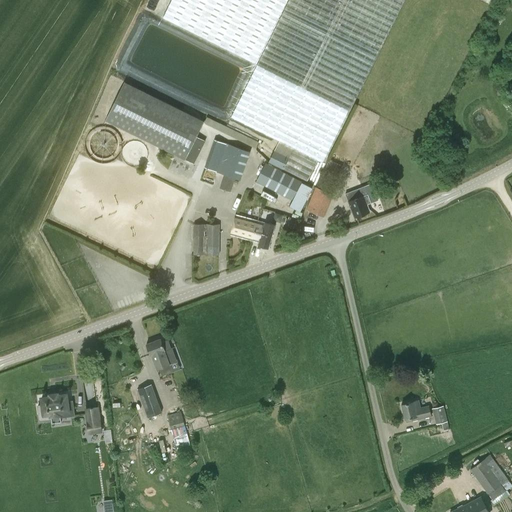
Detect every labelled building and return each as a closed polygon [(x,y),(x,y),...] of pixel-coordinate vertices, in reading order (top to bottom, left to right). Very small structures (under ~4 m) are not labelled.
[(172,0),(163,18),(256,63),(287,0),(172,0)] [(279,141),(269,162),(284,169),(294,148),(323,163),(358,91),(403,0),(289,0),(281,17),(231,117),(279,141)] [(104,121),(184,160),(185,159),(196,136),(203,121),(123,82),(104,121)] [(205,140),(196,136),(185,159),(194,163),(205,140)] [(251,151),(214,139),(204,167),(220,173),(219,175),(223,177),(220,187),(231,191),(235,178),(241,180),(251,151)] [(312,188),(301,182),(302,181),(265,162),(256,181),(292,200),(289,206),(300,211),(312,188)] [(326,167),(324,167),(317,185),(325,189),(330,176),(323,173),(326,167)] [(324,217),(333,194),(315,187),(306,209),(324,217)] [(360,188),(345,194),(352,210),(355,217),(369,212),(366,204),(371,202),(368,194),(363,196),(360,188)] [(275,213),(273,220),(281,222),(283,215),(275,213)] [(251,240),(257,221),(236,215),(231,234),(251,240)] [(288,219),(286,218),(284,225),(293,228),(296,220),(288,217),(288,219)] [(268,248),(275,224),(265,222),(265,223),(257,221),(251,240),(259,242),(258,245),(268,248)] [(219,255),(219,224),(194,224),(193,255),(219,255)] [(157,370),(170,365),(165,350),(171,348),(168,340),(162,342),(161,339),(146,344),(150,356),(151,355),(157,370)] [(159,403),(152,384),(137,389),(144,408),(159,403)] [(84,390),(76,391),(78,410),(86,409),(84,390)] [(51,413),(51,415),(60,414),(60,412),(69,411),(66,394),(58,395),(57,393),(50,394),(50,396),(48,397),(48,396),(44,397),(42,397),(44,414),(51,413)] [(411,420),(431,416),(428,406),(420,408),(418,400),(401,404),(405,419),(411,418),(411,420)] [(432,408),(436,424),(442,423),(443,430),(449,429),(443,405),(432,408)] [(98,407),(86,409),(88,421),(87,421),(89,433),(101,431),(100,419),(98,407)] [(171,429),(185,425),(181,411),(167,415),(171,429)] [(106,442),(113,441),(111,428),(103,430),(106,442)] [(490,454),(470,469),(488,494),(492,499),(492,500),(505,490),(501,484),(508,479),(490,454)] [(487,511),(478,495),(448,511),(487,511)] [(113,511),(112,500),(104,501),(105,511),(113,511)]
